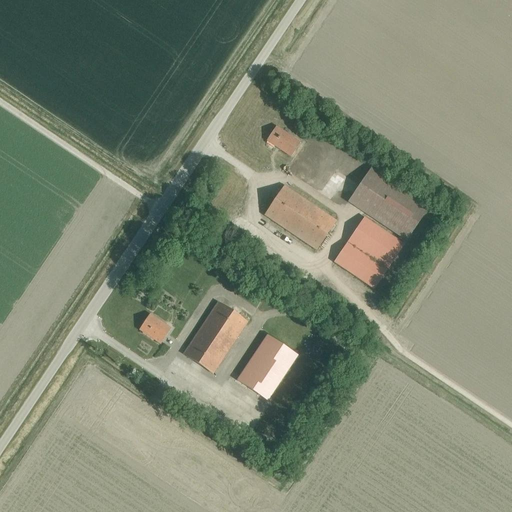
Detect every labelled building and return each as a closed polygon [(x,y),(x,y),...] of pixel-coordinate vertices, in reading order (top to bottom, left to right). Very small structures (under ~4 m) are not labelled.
[(290,157),(300,143),(276,127),(267,141),(290,157)] [(427,207),(370,169),(347,203),(404,241),(427,207)] [(264,216),(289,232),(316,250),(336,221),(284,186),(264,216)] [(404,244),(364,218),(346,245),(386,271),(404,244)] [(346,245),(334,262),(374,289),(375,287),(380,290),(389,277),(384,273),(386,271),(346,245)] [(213,374),(247,322),(218,303),(183,355),(213,374)] [(160,344),(170,329),(150,315),(140,330),(160,344)] [(267,401),(297,356),(267,336),(237,381),(267,401)]
